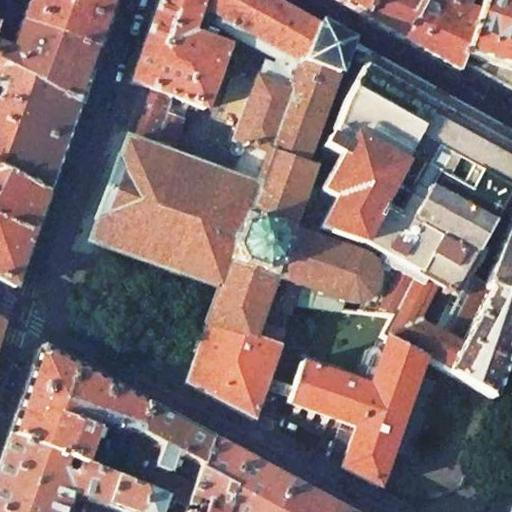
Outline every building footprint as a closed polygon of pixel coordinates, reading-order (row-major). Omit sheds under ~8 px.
[(104,21),(111,0),(27,0),(25,7),(17,28),(93,53),(104,21)] [(301,61),(315,27),(266,0),(157,0),(150,21),(128,83),(143,89),(187,105),(202,110),(225,48),(188,35),(197,9),(277,54),(297,62),(299,60),(301,61)] [(327,0),(350,12),(362,19),(370,0),(327,0)] [(370,0),(362,19),(410,46),(456,72),(459,62),(461,56),(475,14),(465,10),(468,0),(370,0)] [(511,0),(480,0),(475,14),(461,56),(511,73),(511,0)] [(204,324),(252,342),(264,305),(288,313),(290,305),(295,288),(340,304),(344,305),(349,306),(353,306),(358,306),(362,304),(366,302),(370,300),(373,296),(376,292),(378,288),(378,286),(379,281),(379,277),(379,274),(378,270),(376,266),(374,264),(371,260),(370,259),(366,256),(362,254),(357,253),(312,237),(315,229),(321,214),(324,215),(332,199),(318,192),(305,186),(310,171),(315,169),(313,165),(308,167),(302,164),(346,44),(339,40),(340,39),(322,29),(321,31),(315,27),(301,61),(299,60),(297,62),(287,89),(285,93),(295,97),(288,115),(279,112),(269,141),(278,144),(273,159),(242,147),(230,181),(167,158),(124,141),(122,140),(120,147),(121,148),(115,162),(114,162),(111,169),(112,169),(110,176),(108,175),(106,179),(109,180),(100,203),(98,202),(97,206),(99,207),(96,214),(95,214),(92,221),(94,221),(89,236),(88,236),(85,243),(92,246),(93,244),(111,251),(111,252),(118,255),(118,254),(205,285),(216,289),(212,301),(206,317),(205,316),(202,324),(204,324)] [(85,76),(93,53),(17,28),(11,43),(9,46),(17,49),(12,54),(0,48),(0,65),(74,108),(85,76)] [(0,39),(0,48),(12,54),(17,49),(9,46),(11,43),(0,39)] [(261,65),(257,77),(287,89),(297,62),(277,54),(271,68),(261,65)] [(511,73),(461,56),(459,62),(511,92),(511,73)] [(337,159),(318,192),(332,199),(324,215),(321,214),(315,229),(355,242),(436,95),(430,92),(429,93),(372,61),(373,60),(367,57),(339,106),(330,132),(330,134),(327,140),(324,139),(319,149),(337,159)] [(60,148),(74,108),(0,65),(0,173),(43,197),(60,148)] [(253,76),(229,142),(242,147),(273,159),(278,144),(269,141),(279,112),(288,115),(295,97),(285,93),(287,89),(257,77),(253,76)] [(167,158),(187,105),(143,89),(133,116),(129,128),(124,141),(167,158)] [(507,188),(511,179),(511,139),(501,134),(502,132),(495,128),(494,130),(442,100),(442,99),(436,95),(355,242),(384,251),(394,235),(404,240),(390,263),(395,266),(431,287),(447,296),(462,270),(486,228),(494,214),(507,188)] [(28,239),(43,197),(0,173),(0,283),(11,289),(28,239)] [(511,179),(507,188),(509,191),(511,193),(511,194),(509,196),(505,198),(504,202),(504,205),(505,209),(502,217),(478,280),(485,283),(457,337),(417,316),(431,287),(395,266),(382,286),(378,286),(378,288),(376,292),(373,296),(370,300),(366,302),(362,304),(358,306),(353,306),(349,306),(344,305),(340,304),(295,288),(290,305),(323,309),(389,318),(379,337),(384,339),(421,360),(492,398),(493,396),(494,393),(511,337),(511,179)] [(509,196),(511,194),(511,193),(509,191),(507,188),(494,214),(497,215),(502,217),(505,209),(504,205),(504,202),(505,198),(509,196)] [(457,337),(485,283),(478,280),(470,275),(462,270),(447,296),(431,287),(417,316),(457,337)] [(250,420),(288,313),(264,305),(252,342),(204,324),(184,380),(183,383),(187,386),(188,385),(246,417),(246,418),(250,420)] [(349,439),(339,468),(349,473),(365,482),(375,488),(379,478),(390,447),(421,360),(384,339),(367,389),(297,364),(284,403),(353,427),(349,439)] [(19,398),(6,435),(80,466),(89,440),(92,432),(96,421),(135,435),(137,434),(147,407),(92,377),(59,359),(40,349),(35,350),(19,398)] [(153,468),(157,470),(147,493),(161,499),(183,508),(206,439),(178,424),(147,407),(137,434),(161,446),(153,468)] [(307,427),(300,446),(314,454),(321,433),(307,427)] [(135,435),(119,482),(147,493),(157,470),(153,468),(161,446),(137,434),(135,435)] [(340,434),(326,461),(339,468),(349,439),(340,434)] [(0,453),(0,511),(62,511),(68,495),(118,511),(156,511),(161,499),(147,493),(119,482),(80,466),(6,435),(0,453)] [(250,462),(206,439),(183,508),(181,511),(277,511),(287,483),(250,462)] [(396,449),(390,447),(379,478),(386,480),(396,449)] [(324,503),(287,483),(277,511),(340,511),(338,510),(324,503)]
